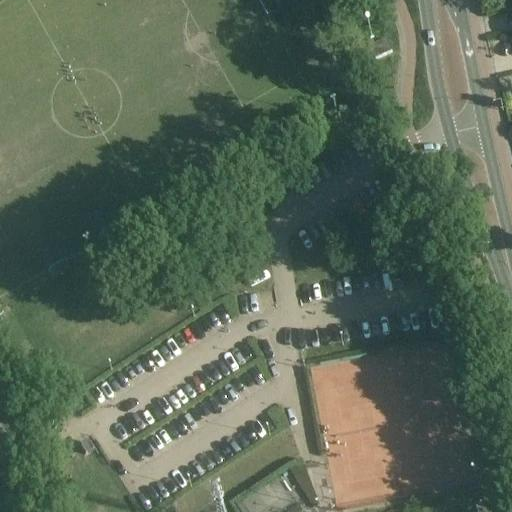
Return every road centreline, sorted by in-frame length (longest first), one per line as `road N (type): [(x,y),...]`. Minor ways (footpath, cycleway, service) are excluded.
road 1 (secondary): [(427,0),(435,84),(464,185),(511,297)]
road 2 (secondary): [(511,256),(458,0)]
